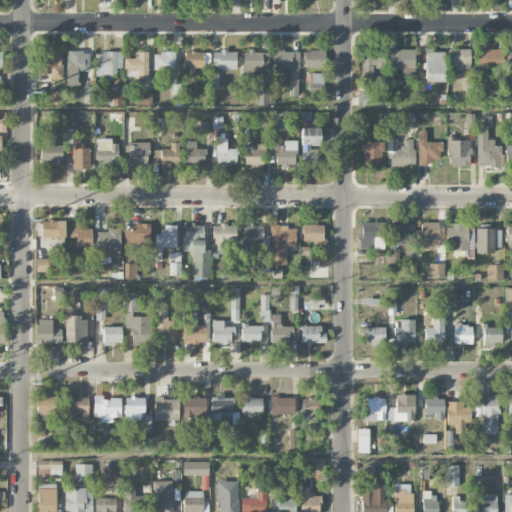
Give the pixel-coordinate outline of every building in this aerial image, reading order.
[(39,49),(40,73),(50,73),(50,79),(62,79),(62,48),(39,49)] [(384,66),(384,49),(362,49),(362,65),(384,66)] [(414,49),(389,50),(390,68),(401,68),(402,77),(415,76),(414,49)] [(470,49),(450,49),(450,71),(470,71),(470,49)] [(477,49),(477,67),(496,68),(497,59),(502,59),(502,49),(477,49)] [(89,52),(67,51),(66,86),(77,86),(78,72),(89,72),(89,52)] [(212,52),(212,69),(236,68),(236,51),(212,52)] [(268,72),(267,51),(242,52),(242,73),(268,72)] [(299,69),(299,51),(272,52),(272,69),(299,69)] [(325,68),(325,51),(304,51),(304,68),(325,68)] [(95,78),(114,78),(114,68),(122,68),(122,52),(95,52),(95,78)] [(124,58),(124,74),(138,74),(137,79),(148,80),(149,52),(137,52),(136,59),(124,58)] [(153,70),(175,70),(175,52),(153,52),(153,70)] [(210,52),(184,52),(183,67),(210,68),(210,52)] [(425,82),(444,82),(444,52),(425,52),(425,82)] [(290,96),(298,96),(298,69),(289,69),(290,96)] [(268,105),(267,73),(255,74),(256,105),(268,105)] [(322,73),(308,73),(309,92),(323,91),(322,73)] [(376,103),(384,103),(386,77),(378,76),(376,103)] [(122,87),(110,86),(110,105),(122,106),(122,87)] [(63,104),(63,91),(51,91),(50,104),(63,104)] [(152,91),(139,91),(139,105),(152,105),(152,91)] [(270,129),(282,129),(282,115),(271,115),(270,129)] [(406,129),(414,129),(414,120),(411,120),(411,115),(407,115),(406,129)] [(383,142),(369,142),(369,135),(376,135),(377,121),(361,121),(361,164),(383,164),(383,142)] [(210,133),(209,122),(199,122),(199,133),(210,133)] [(302,166),(317,166),(317,147),(320,147),(320,127),(301,128),(302,166)] [(477,167),(500,166),(500,146),(493,146),(493,139),(487,139),(487,127),(476,127),(477,167)] [(425,131),(418,131),(418,162),(441,163),(441,142),(425,142),(425,131)] [(227,138),(217,138),(216,166),(236,166),(236,149),(227,149),(227,138)] [(389,166),(413,166),(413,139),(402,139),(402,149),(389,149),(389,166)] [(103,164),(117,165),(118,140),(97,140),(96,157),(103,157),(103,164)] [(447,140),(447,166),(469,166),(469,140),(447,140)] [(205,149),(196,149),(196,141),(185,141),(185,165),(205,164),(205,149)] [(296,142),(275,143),(276,166),(296,165),(296,142)] [(179,167),(178,143),(170,143),(170,150),(152,150),(152,164),(160,164),(160,168),(179,167)] [(41,165),(62,164),(61,144),(40,144),(41,165)] [(127,165),(148,165),(148,144),(126,144),(127,165)] [(243,147),(244,166),(264,165),(264,144),(256,144),(256,146),(243,147)] [(89,145),(72,145),(72,169),(89,169),(89,145)] [(41,238),(65,237),(64,221),(41,221),(41,238)] [(360,250),(383,249),(382,222),(359,223),(360,250)] [(438,248),(438,222),(418,223),(419,248),(438,248)] [(150,224),(130,224),(130,230),(126,230),(126,252),(139,252),(139,245),(150,245),(150,224)] [(193,251),(194,279),(211,279),(210,251),(203,252),(203,224),(183,224),(183,251),(193,251)] [(387,251),(395,251),(395,242),(413,243),(414,225),(387,224),(387,251)] [(92,226),(70,225),(69,238),(76,238),(76,247),(92,247),(92,226)] [(176,226),(162,225),(162,234),(154,234),(154,261),(161,261),(161,248),(175,248),(176,226)] [(235,225),(212,225),(213,245),(218,245),(218,251),(236,251),(235,225)] [(324,225),(302,225),(302,241),(314,241),(314,247),(324,247),(324,225)] [(471,225),(445,226),(446,241),(452,241),(452,257),(472,256),(471,225)] [(269,236),(261,236),(262,226),(243,226),(243,243),(260,244),(259,267),(269,267),(269,236)] [(270,265),(286,265),(285,247),(296,247),(295,226),(270,227),(270,265)] [(120,257),(119,229),(106,229),(106,232),(98,232),(98,264),(110,264),(110,258),(120,257)] [(493,254),(494,248),(501,248),(501,229),(476,229),(475,253),(493,254)] [(55,239),(56,252),(63,252),(63,239),(55,239)] [(36,272),(50,272),(50,259),(36,258),(36,272)] [(124,277),(135,277),(135,263),(124,263),(124,277)] [(444,264),(429,264),(429,278),(444,279),(444,264)] [(487,281),(503,281),(503,264),(487,264),(487,281)] [(297,311),(298,286),(290,286),(290,310),(297,311)] [(239,321),(240,288),(231,287),(230,321),(239,321)] [(95,321),(108,320),(107,288),(95,288),(95,321)] [(123,329),(131,329),(130,342),(149,342),(150,317),(134,317),(135,293),(124,293),(123,329)] [(268,295),(260,295),(261,321),(269,321),(268,295)] [(310,305),(323,305),(323,296),(310,296),(310,305)] [(86,317),(76,318),(75,307),(64,307),(65,342),(87,341),(86,317)] [(205,344),(206,327),(196,326),(196,313),(183,312),(182,344),(205,344)] [(298,327),(280,327),(280,315),(270,315),(270,343),(298,343),(298,327)] [(443,342),(444,317),(432,316),(432,327),(425,327),(425,342),(443,342)] [(173,341),(172,318),(156,319),(157,341),(173,341)] [(52,320),(36,320),(35,344),(61,344),(61,330),(52,329),(52,320)] [(414,345),(415,320),(396,320),(395,344),(414,345)] [(223,321),(212,321),(212,344),(233,343),(232,327),(223,327),(223,321)] [(453,344),(472,344),(472,324),(454,324),(453,344)] [(241,342),(262,343),(262,325),(241,325),(241,342)] [(323,326),(301,326),(302,344),(323,343),(323,326)] [(501,345),(501,326),(482,327),(482,345),(501,345)] [(121,327),(103,327),(103,345),(122,344),(121,327)] [(384,327),(363,328),(363,335),(366,335),(366,344),(385,343),(384,327)] [(220,414),(232,414),(232,399),(224,398),(224,396),(212,395),(211,420),(220,420),(220,414)] [(414,421),(414,395),(395,395),(395,408),(387,408),(387,421),(414,421)] [(36,416),(57,417),(58,396),(37,396),(36,416)] [(67,397),(68,414),(79,414),(80,421),(87,421),(86,396),(67,397)] [(121,399),(102,399),(102,396),(93,396),(93,420),(112,420),(112,417),(121,417),(121,399)] [(150,415),(144,415),(144,398),(125,397),(124,420),(144,421),(144,429),(150,429),(150,415)] [(205,398),(183,397),(183,417),(195,417),(195,423),(205,423),(205,398)] [(262,397),(242,398),(242,414),(262,414),(262,397)] [(178,399),(155,398),(154,421),(178,421),(178,399)] [(364,398),(363,421),(384,421),(385,398),(364,398)] [(444,399),(425,398),(424,414),(435,414),(434,420),(443,420),(444,399)] [(482,398),(481,435),(496,435),(497,398),(482,398)] [(294,415),(294,399),(269,399),(270,415),(294,415)] [(301,399),(301,419),(313,419),(314,399),(301,399)] [(463,402),(446,402),(447,426),(470,426),(469,407),(463,408),(463,402)] [(37,474),(49,475),(50,461),(38,460),(37,474)] [(305,460),(305,474),(324,473),(324,460),(305,460)] [(385,461),(372,462),(372,475),(386,474),(385,461)] [(182,476),(208,476),(208,462),(182,462),(182,476)] [(75,481),(91,482),(92,465),(76,464),(75,481)] [(459,466),(446,465),(446,486),(458,487),(459,466)] [(152,482),(152,511),(172,511),(172,481),(152,482)] [(37,511),(55,511),(56,485),(38,484),(37,511)] [(384,511),(385,485),(362,484),(361,511),(384,511)] [(394,511),(411,511),(412,484),(394,485),(394,511)] [(123,486),(122,511),(141,511),(142,486),(123,486)] [(91,511),(92,489),(65,488),(64,511),(91,511)] [(240,499),(240,511),(265,511),(266,488),(256,488),(256,498),(240,499)] [(319,511),(319,495),(309,495),(308,488),(299,488),(299,511),(319,511)] [(183,511),(208,511),(208,502),(203,502),(202,491),(183,492),(183,511)] [(422,511),(436,511),(437,493),(423,493),(422,511)] [(481,511),(496,511),(496,494),(481,494),(481,511)] [(451,511),(470,511),(470,502),(459,502),(459,496),(451,496),(451,511)] [(94,511),(115,511),(115,498),(95,498),(94,511)] [(277,511),(295,511),(295,499),(277,499),(277,511)] [(220,500),(219,511),(237,511),(238,500),(220,500)]
